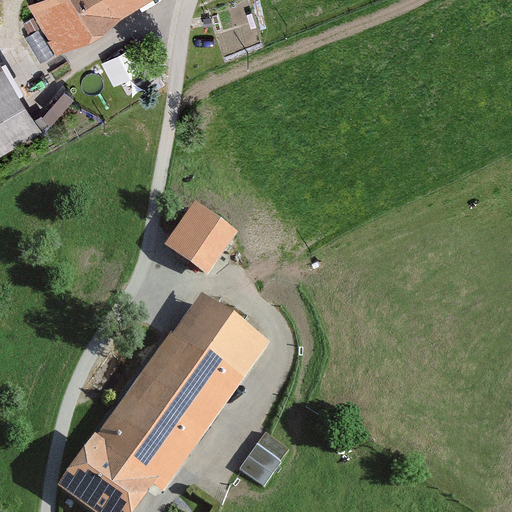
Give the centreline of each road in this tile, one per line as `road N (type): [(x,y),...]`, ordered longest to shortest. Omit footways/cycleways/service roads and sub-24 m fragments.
road 1 (residential): [(191,0),(143,265),(74,387),(47,511)]
road 2 (track): [(10,0),(25,68),(36,76),(56,73),(133,25),(190,6)]
